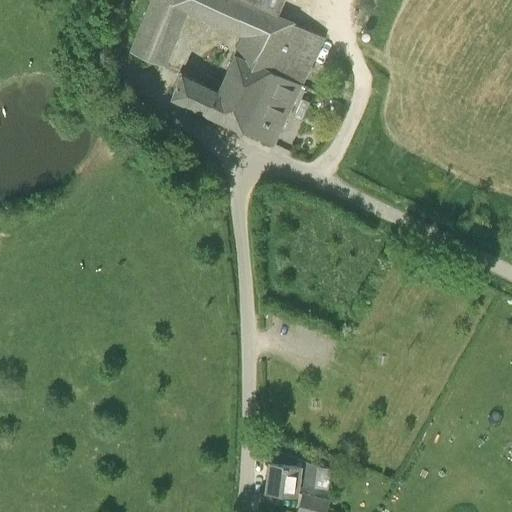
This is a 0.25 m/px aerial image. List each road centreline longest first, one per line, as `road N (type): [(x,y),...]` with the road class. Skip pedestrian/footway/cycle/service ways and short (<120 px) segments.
road 1 (unclassified): [(243,511),(249,362),(238,203),(251,168)]
road 2 (track): [(163,109),(116,54),(133,0)]
